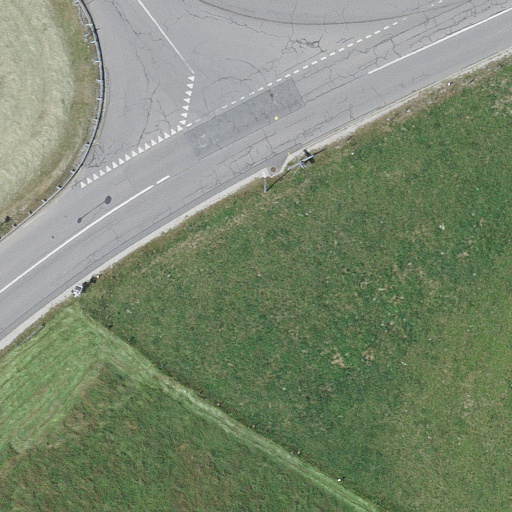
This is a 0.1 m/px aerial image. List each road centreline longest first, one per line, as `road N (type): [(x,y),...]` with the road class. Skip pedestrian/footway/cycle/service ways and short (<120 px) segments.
road 1 (tertiary): [(241,140),(511,5)]
road 2 (tertiary): [(0,291),(241,140)]
road 3 (tertiary): [(241,140),(138,0)]
